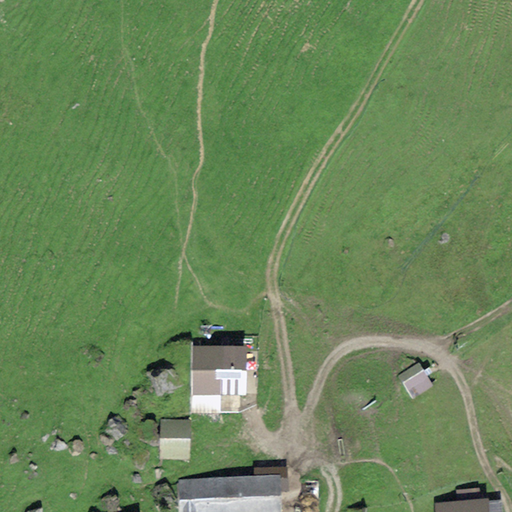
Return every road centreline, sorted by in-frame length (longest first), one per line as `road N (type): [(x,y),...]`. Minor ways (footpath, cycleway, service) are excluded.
road 1 (track): [(506,511),(459,379),(441,358),(394,340),(342,346),(319,380),(299,452)]
road 2 (track): [(416,0),(272,256),(274,295)]
road 3 (track): [(274,295),(299,452)]
